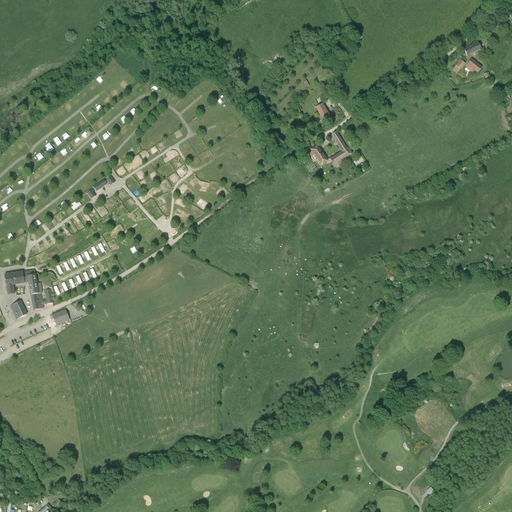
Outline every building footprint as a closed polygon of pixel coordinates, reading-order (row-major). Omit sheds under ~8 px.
[(463,48),(466,55),(480,49),(477,41),(463,48)] [(460,69),(461,70),(465,64),(460,60),(456,66),(460,69)] [(477,73),(478,72),(481,68),(471,60),(466,66),(472,72),(474,70),(477,73)] [(214,90),(209,94),(213,99),(218,95),(214,90)] [(65,106),(69,112),(74,109),(70,103),(65,106)] [(316,108),(325,124),(326,125),(332,122),(322,104),(316,108)] [(82,126),(86,123),(81,117),(77,121),(82,126)] [(72,134),(77,130),(73,125),(68,129),(72,134)] [(62,133),(67,139),(71,136),(66,130),(62,133)] [(181,131),(175,135),(178,139),(184,136),(181,131)] [(331,135),(334,140),(341,152),(330,159),(335,168),(343,162),(342,160),(351,154),(352,153),(348,148),(346,149),(336,133),(331,135)] [(58,136),(54,139),(59,145),(63,142),(58,136)] [(50,143),(47,146),(52,152),(55,148),(50,143)] [(157,146),(160,151),(166,148),(163,143),(157,146)] [(311,150),(322,166),(328,161),(316,146),(311,150)] [(172,160),(179,155),(175,150),(168,155),(172,160)] [(37,155),(41,160),(46,156),(42,151),(37,155)] [(140,155),(144,160),(149,156),(145,151),(140,155)] [(137,158),(132,161),(137,168),(142,164),(137,158)] [(177,169),(184,164),(181,158),(173,163),(177,169)] [(166,176),(171,172),(166,165),(161,169),(166,176)] [(123,168),(117,172),(120,177),(127,173),(123,168)] [(182,179),(187,174),(182,168),(176,173),(182,179)] [(142,171),(137,174),(141,180),(146,177),(142,171)] [(33,176),(37,180),(41,177),(38,172),(33,176)] [(154,182),(159,178),(155,172),(149,175),(154,182)] [(174,174),(170,178),(174,184),(179,180),(174,174)] [(194,188),(200,182),(195,176),(188,182),(194,188)] [(110,186),(115,182),(111,177),(106,181),(110,186)] [(96,192),(107,184),(103,179),(93,187),(96,192)] [(126,183),(130,189),(137,184),(134,179),(126,183)] [(164,191),(170,188),(166,181),(161,184),(164,191)] [(86,192),(91,189),(87,183),(83,186),(86,192)] [(200,191),(207,193),(209,185),(202,183),(200,191)] [(178,190),(184,195),(189,188),(184,184),(178,190)] [(75,190),(80,197),(84,194),(80,187),(75,190)] [(222,187),(215,193),(221,200),(228,193),(222,187)] [(117,194),(122,201),(128,196),(123,189),(117,194)] [(96,196),(92,190),(87,194),(91,199),(96,196)] [(145,203),(153,197),(148,192),(141,198),(145,203)] [(68,194),(65,197),(71,205),(74,202),(68,194)] [(82,199),(87,204),(90,201),(86,196),(82,199)] [(156,200),(160,207),(168,202),(164,196),(156,200)] [(113,198),(108,202),(111,208),(117,204),(113,198)] [(178,201),(176,200),(175,204),(185,207),(186,204),(182,203),(184,199),(179,198),(178,201)] [(205,211),(209,204),(201,198),(197,205),(205,211)] [(128,203),(131,207),(136,203),(132,199),(128,203)] [(151,211),(157,205),(153,200),(146,206),(151,211)] [(161,207),(165,214),(170,211),(165,204),(161,207)] [(97,210),(102,218),(108,214),(103,206),(97,210)] [(196,215),(199,210),(192,206),(189,210),(196,215)] [(158,207),(150,213),(154,218),(162,213),(158,207)] [(119,208),(115,211),(120,217),(124,214),(119,208)] [(139,208),(131,214),(136,220),(144,214),(139,208)] [(178,208),(174,215),(181,218),(184,210),(178,208)] [(90,215),(95,223),(100,220),(96,212),(90,215)] [(107,217),(112,224),(118,219),(113,213),(107,217)] [(183,221),(190,223),(193,215),(185,213),(183,221)] [(55,219),(59,225),(64,221),(60,215),(55,219)] [(93,224),(90,217),(84,221),(87,227),(93,224)] [(125,228),(132,223),(128,217),(121,222),(125,228)] [(103,228),(107,225),(103,219),(99,222),(103,228)] [(74,223),(79,232),(85,229),(80,220),(74,223)] [(150,220),(148,222),(146,221),(142,225),(149,233),(156,227),(150,220)] [(90,228),(93,233),(99,230),(96,224),(90,228)] [(118,233),(124,229),(121,225),(115,228),(118,233)] [(131,232),(134,238),(141,234),(138,228),(131,232)] [(38,240),(44,236),(39,229),(33,233),(38,240)] [(66,239),(71,235),(68,230),(63,234),(66,239)] [(82,233),(85,240),(93,236),(90,232),(87,233),(86,231),(82,233)] [(107,242),(113,239),(109,233),(104,236),(107,242)] [(126,233),(123,235),(128,245),(132,243),(126,233)] [(155,236),(159,244),(165,240),(160,233),(155,236)] [(77,243),(83,239),(81,235),(75,238),(77,243)] [(54,239),(48,243),(51,248),(57,245),(54,239)] [(67,243),(70,247),(75,244),(73,239),(67,243)] [(114,240),(108,243),(112,249),(118,245),(114,240)] [(62,252),(69,248),(66,242),(59,246),(62,252)] [(145,253),(151,250),(148,242),(141,245),(145,253)] [(40,246),(43,252),(49,250),(46,244),(40,246)] [(32,250),(35,257),(41,254),(38,247),(32,250)] [(57,248),(49,252),(52,258),(60,254),(57,248)] [(46,254),(39,257),(42,263),(49,260),(46,254)] [(102,265),(99,267),(103,276),(107,274),(102,265)] [(34,270),(23,272),(24,277),(28,276),(31,295),(34,310),(43,309),(43,305),(47,304),(53,303),(52,300),(55,299),(54,292),(52,293),(51,289),(45,290),(46,300),(43,301),(41,293),(42,293),(41,283),(37,283),(36,275),(35,275),(34,270)] [(25,283),(24,277),(23,272),(5,275),(8,295),(14,294),(13,285),(25,283)] [(10,307),(16,320),(27,315),(20,302),(10,307)] [(65,310),(52,315),(56,325),(70,320),(65,310)] [(59,499),(52,505),(56,509),(63,504),(59,499)]
